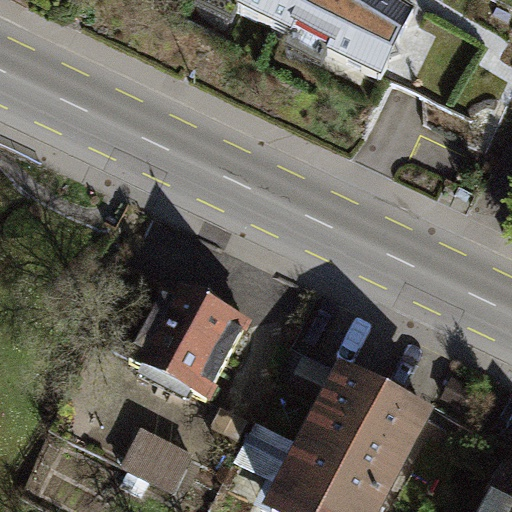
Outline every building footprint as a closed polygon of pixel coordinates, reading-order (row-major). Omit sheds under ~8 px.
[(404,0),(221,0),(380,80),(417,8),(404,0)] [(168,281),(130,362),(213,401),(251,320),(168,281)] [(338,357),(259,507),(268,511),(376,511),(432,406),(338,357)] [(191,457),(140,433),(122,470),(173,494),(191,457)] [(511,511),(511,471),(493,462),(466,511),(511,511)]
